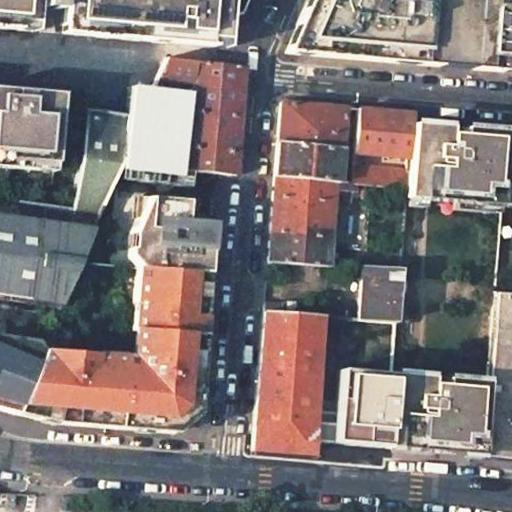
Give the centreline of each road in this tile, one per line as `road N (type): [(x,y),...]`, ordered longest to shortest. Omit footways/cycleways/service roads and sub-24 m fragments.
road 1 (residential): [(228,478),(257,75)]
road 2 (unclassified): [(228,478),(511,502)]
road 3 (residential): [(257,75),(511,96)]
road 4 (unclassified): [(0,462),(228,478)]
